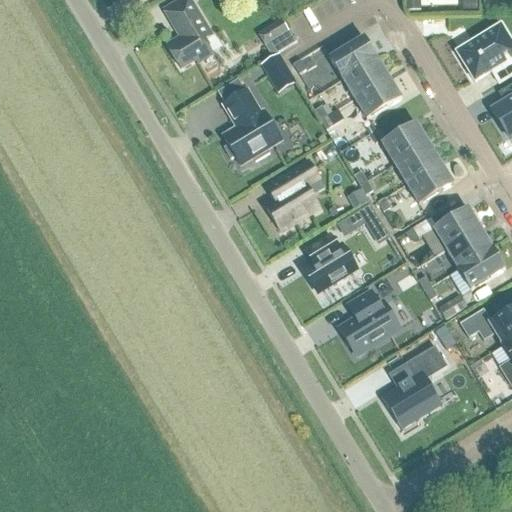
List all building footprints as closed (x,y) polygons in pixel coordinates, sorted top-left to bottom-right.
[(186,0),(164,14),(181,41),(167,49),(181,72),(195,64),(197,67),(213,57),(205,44),(212,40),(187,0),(186,0)] [(419,0),(404,0),(405,13),(420,13),(419,0)] [(277,42),(265,49),(271,59),(297,43),(291,33),(289,34),(282,23),(269,30),(277,42)] [(511,47),(501,29),(456,56),(474,86),(511,63),(511,47)] [(329,63),(342,83),(377,62),(364,42),(329,63)] [(279,59),(262,69),(268,80),(286,70),(281,61),(279,59)] [(342,83),(354,103),(389,82),(377,62),(342,83)] [(306,74),(300,64),(293,68),(299,78),(306,74)] [(389,82),(354,103),(367,124),(401,103),(389,82)] [(493,116),(508,141),(511,138),(511,87),(497,97),(498,98),(499,97),(503,102),(504,101),(507,107),(493,116)] [(236,124),(240,130),(223,141),(228,149),(224,152),(231,163),(235,161),(240,169),(253,162),(255,166),(270,157),(267,153),(281,145),(264,116),(261,118),(247,95),(223,109),(234,126),(236,124)] [(314,115),(320,124),(328,120),(322,110),(314,115)] [(328,120),(320,124),(326,134),(334,130),(328,120)] [(381,148),(394,169),(429,148),(416,127),(381,148)] [(394,169),(406,189),(441,168),(429,148),(394,169)] [(387,164),(377,168),(387,190),(397,185),(387,164)] [(268,192),(276,206),(266,212),(280,236),(318,213),(311,201),(325,193),(309,167),(268,192)] [(441,168),(406,189),(419,209),(453,188),(441,168)] [(354,180),(360,189),(367,185),(361,175),(354,180)] [(367,185),(360,189),(366,199),(373,194),(367,185)] [(377,206),(383,216),(391,212),(385,202),(377,206)] [(433,234),(446,254),(480,233),(468,212),(437,231),(431,220),(412,232),(418,243),(433,234)] [(360,215),(338,228),(345,239),(366,226),(360,215)] [(446,254),(458,274),(493,253),(480,233),(446,254)] [(313,267),(303,273),(318,297),(356,273),(342,249),(337,252),(330,240),(305,255),(313,267)] [(458,274),(450,279),(462,300),(471,295),(505,274),(493,253),(458,274)] [(418,285),(424,295),(432,290),(426,280),(418,285)] [(432,290),(424,295),(430,305),(438,300),(432,290)] [(356,325),(341,335),(355,358),(398,332),(384,308),(380,310),(372,297),(348,312),(356,325)] [(495,337),(503,350),(511,343),(511,313),(491,326),(483,313),(459,328),(467,341),(477,335),(483,344),(495,337)] [(511,343),(503,350),(502,350),(510,364),(499,371),(511,392),(511,343)] [(397,392),(381,401),(396,425),(410,416),(414,421),(440,406),(426,383),(447,371),(434,350),(405,368),(413,382),(397,392)]
